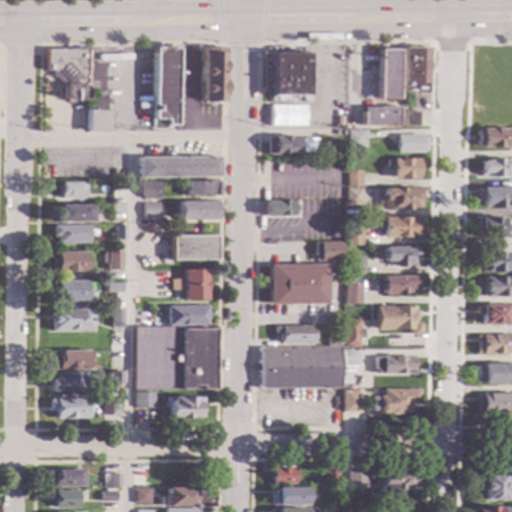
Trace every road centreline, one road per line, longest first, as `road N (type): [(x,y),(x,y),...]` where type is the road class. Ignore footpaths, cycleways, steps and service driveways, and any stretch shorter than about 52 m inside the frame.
road 1 (residential): [(511,446),(0,449)]
road 2 (residential): [(452,20),(443,511)]
road 3 (residential): [(241,21),(232,511)]
road 4 (residential): [(18,22),(10,511)]
